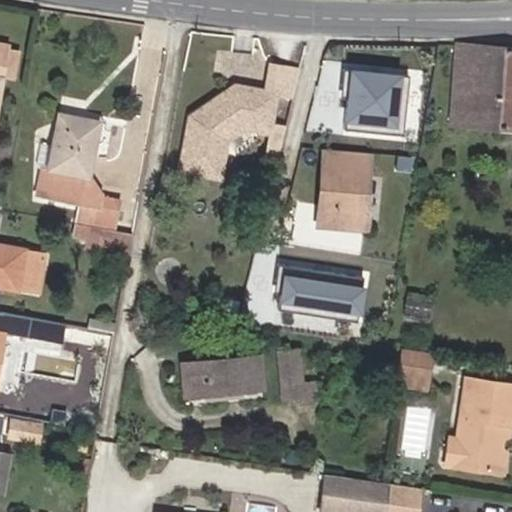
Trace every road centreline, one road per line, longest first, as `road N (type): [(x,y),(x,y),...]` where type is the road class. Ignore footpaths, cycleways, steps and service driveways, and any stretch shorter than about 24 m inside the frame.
road 1 (residential): [(185,6),(109,432)]
road 2 (tertiary): [(185,6),(511,20)]
